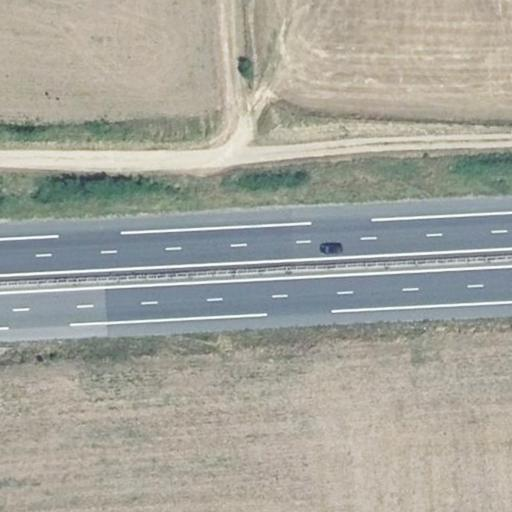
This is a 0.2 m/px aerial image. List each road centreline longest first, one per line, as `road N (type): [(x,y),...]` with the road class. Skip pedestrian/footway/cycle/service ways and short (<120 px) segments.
road 1 (motorway): [(511,236),(0,263)]
road 2 (motorway): [(0,317),(511,290)]
road 3 (track): [(0,153),(511,133)]
